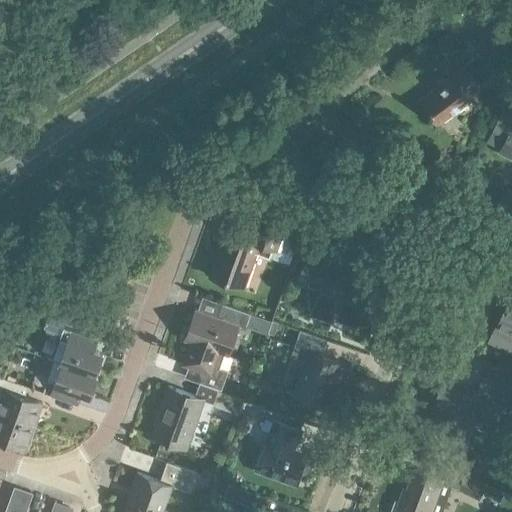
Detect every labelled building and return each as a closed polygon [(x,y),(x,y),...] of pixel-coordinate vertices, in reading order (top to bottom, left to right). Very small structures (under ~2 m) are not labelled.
[(511,57),(497,38),(463,64),(464,65),(420,99),(438,122),(472,96),(468,92),(479,84),(511,59),(511,57)] [(511,113),(503,109),(487,142),(501,149),(500,150),(511,156),(511,113)] [(219,249),(210,275),(244,287),(256,251),(268,256),(271,248),(276,250),(281,235),(282,233),(256,224),(250,239),(227,231),(224,230),(217,248),(219,249)] [(305,288),(318,293),(311,313),(331,321),(334,313),(357,321),(365,299),(359,297),(364,282),(351,277),(357,262),(310,245),(298,279),(307,282),(305,288)] [(222,303),(217,318),(195,310),(185,339),(191,341),(224,353),(228,355),(238,326),(245,328),(248,319),(257,322),(259,316),(251,313),(250,313),(222,303)] [(511,304),(509,303),(496,330),(511,338),(511,304)] [(60,339),(67,341),(59,361),(96,374),(107,343),(64,327),(60,339)] [(341,363),(321,356),(326,340),(300,331),(291,356),(305,361),(294,394),(324,404),(333,378),(335,379),(341,363)] [(191,341),(183,364),(189,366),(204,371),(200,382),(218,389),(221,390),(229,370),(220,367),(224,353),(191,341)] [(47,381),(43,392),(70,401),(73,391),(90,397),(98,375),(96,374),(59,361),(59,363),(54,361),(47,381)] [(0,376),(0,391),(3,393),(0,399),(0,412),(34,425),(42,402),(25,396),(13,392),(17,382),(0,376)] [(445,380),(432,415),(452,423),(454,416),(492,430),(501,406),(501,405),(511,408),(511,389),(509,388),(485,379),(480,393),(445,380)] [(204,399),(195,396),(168,386),(162,404),(163,405),(152,435),(187,448),(204,399)] [(218,390),(213,404),(240,413),(244,401),(245,400),(218,390)] [(95,421),(99,405),(83,401),(79,416),(95,421)] [(244,401),(240,413),(251,417),(255,405),(244,401)] [(34,425),(0,412),(0,438),(26,447),(34,425)] [(275,421),(268,440),(266,440),(256,470),(296,484),(300,473),(304,472),(306,471),(308,468),(309,464),(308,461),(305,458),(307,454),(294,449),(301,430),(275,421)] [(479,468),(473,451),(461,456),(467,472),(479,468)] [(168,462),(161,481),(138,472),(132,489),(134,489),(125,511),(161,511),(171,485),(189,491),(191,487),(194,488),(199,473),(196,472),(168,462)] [(395,500),(390,511),(429,511),(441,481),(442,479),(438,477),(414,468),(402,500),(400,499),(399,501),(395,500)] [(465,472),(457,488),(479,499),(482,494),(486,484),(487,482),(465,472)] [(225,495),(224,496),(248,505),(253,492),(229,483),(225,495)] [(486,484),(482,494),(500,502),(505,493),(486,484)]
